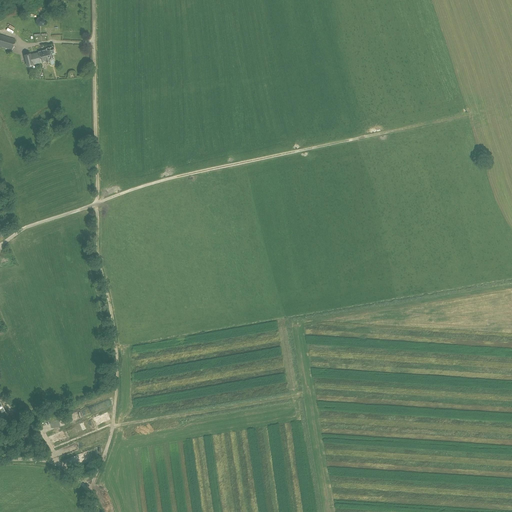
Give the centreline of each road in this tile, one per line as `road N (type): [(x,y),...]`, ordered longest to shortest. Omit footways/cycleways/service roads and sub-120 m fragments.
road 1 (track): [(95,475),(114,421),(116,359),(98,260),(93,44)]
road 2 (track): [(96,204),(173,178),(467,115)]
road 3 (unclassified): [(98,511),(68,471),(46,460),(0,458)]
